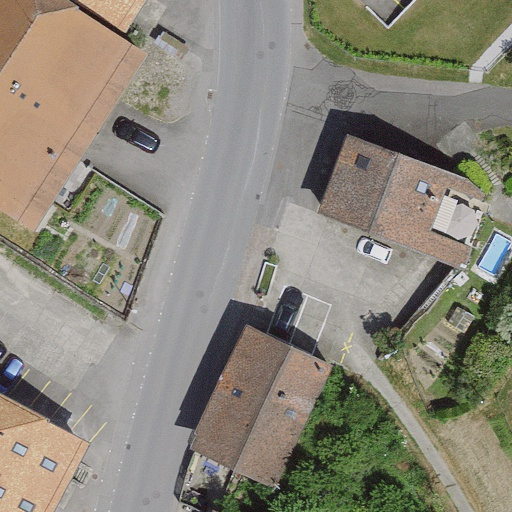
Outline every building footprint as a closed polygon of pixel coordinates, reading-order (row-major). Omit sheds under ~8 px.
[(146,52),(125,36),(70,0),(0,0),(0,207),(34,229),(146,52)] [(144,0),(70,0),(125,36),(144,0)] [(496,182),(358,126),(323,212),(460,268),(496,182)] [(0,259),(14,237),(0,228),(0,259)] [(335,360),(246,322),(193,444),(282,482),(335,360)] [(103,435),(0,383),(0,511),(89,511),(93,506),(72,496),(103,435)]
